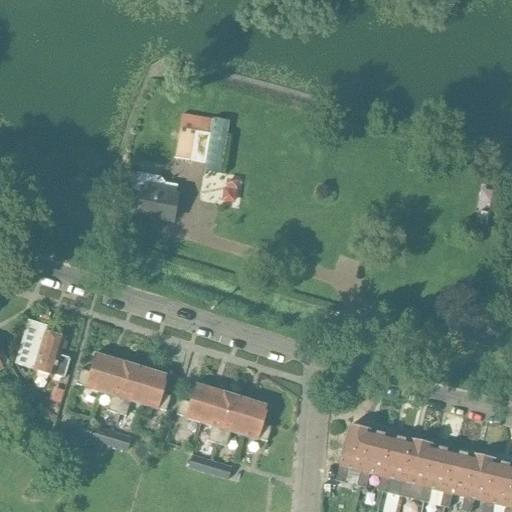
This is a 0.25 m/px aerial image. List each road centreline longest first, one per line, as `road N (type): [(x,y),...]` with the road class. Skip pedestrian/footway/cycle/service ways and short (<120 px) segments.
road 1 (residential): [(314,354),(0,251)]
road 2 (residential): [(511,407),(314,354)]
road 3 (residential): [(305,511),(314,354)]
